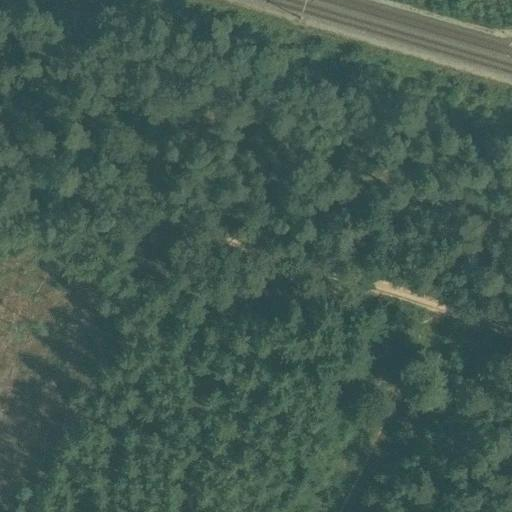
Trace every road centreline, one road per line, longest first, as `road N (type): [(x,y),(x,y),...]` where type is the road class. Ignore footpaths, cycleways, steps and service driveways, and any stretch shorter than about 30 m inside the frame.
road 1 (track): [(0,161),(511,332)]
road 2 (track): [(451,293),(344,511)]
